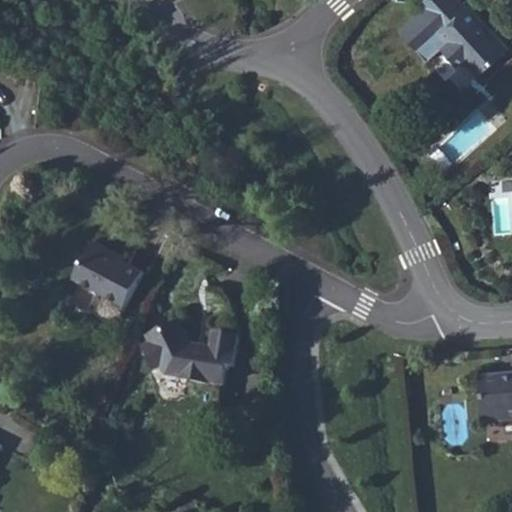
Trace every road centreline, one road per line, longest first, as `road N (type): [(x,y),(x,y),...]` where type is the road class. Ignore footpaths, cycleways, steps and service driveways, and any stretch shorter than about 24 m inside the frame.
road 1 (residential): [(0,171),(42,149),(78,157),(318,284)]
road 2 (residential): [(449,306),(338,113),(308,76),(278,57)]
road 3 (residential): [(318,284),(301,347),(311,450),(347,511)]
road 4 (residential): [(278,57),(206,51),(156,0)]
road 5 (residential): [(318,284),(399,324),(449,306)]
